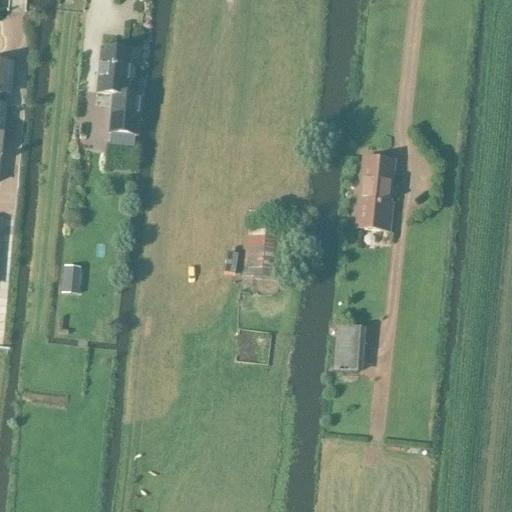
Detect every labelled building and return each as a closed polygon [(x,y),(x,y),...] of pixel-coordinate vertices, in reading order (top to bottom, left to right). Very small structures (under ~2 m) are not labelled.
[(100,50),(96,95),(112,96),(108,135),(136,138),(140,98),(127,97),(129,84),(132,80),(133,72),(130,68),(131,53),(100,50)] [(0,164),(1,163),(1,162),(0,162),(0,161),(0,160),(0,139),(3,108),(0,107),(1,95),(8,96),(10,66),(0,64),(0,164)] [(363,160),(355,230),(388,234),(392,205),(389,205),(394,164),(363,160)] [(243,279),(279,282),(283,234),(247,230),(243,279)] [(64,269),(61,295),(77,297),(79,270),(64,269)] [(331,373),(361,376),(365,330),(336,327),(331,373)]
